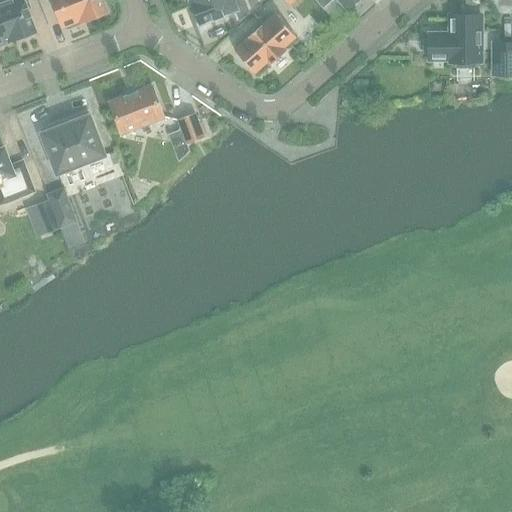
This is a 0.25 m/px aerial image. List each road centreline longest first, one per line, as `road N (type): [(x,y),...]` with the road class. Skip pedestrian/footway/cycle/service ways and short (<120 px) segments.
road 1 (residential): [(139,32),(253,107),(283,107),(403,0)]
road 2 (residential): [(139,32),(0,86)]
